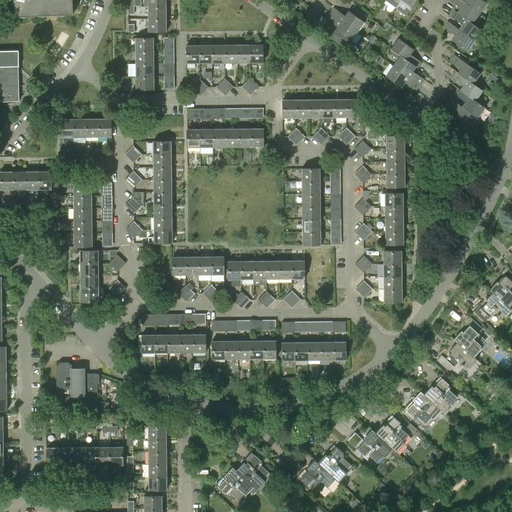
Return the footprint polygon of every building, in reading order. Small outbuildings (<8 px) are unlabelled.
[(13,0),(14,16),(73,14),(72,0),(13,0)] [(278,0),(294,11),(298,5),(290,0),(278,0)] [(401,0),(396,8),(406,15),(417,0),(416,0),(401,0)] [(472,24),(480,14),(460,0),(447,0),(448,0),(457,7),(458,6),(460,7),(456,12),(456,13),(472,24)] [(460,0),(480,14),(487,3),(482,0),(460,0)] [(166,6),(147,7),(148,19),(166,19),(166,6)] [(333,8),(329,13),(357,33),(364,22),(362,21),(365,16),(353,7),(350,12),(348,11),(344,17),(342,15),(343,14),(335,9),(333,8)] [(462,24),(459,29),(475,41),(482,30),(472,24),(456,13),(456,12),(454,11),(450,17),(459,24),(460,23),(462,24)] [(357,33),(329,13),(325,19),(335,25),(336,24),(338,26),(334,32),(331,37),(337,42),(341,37),(349,43),(350,42),(352,43),(353,43),(355,43),(357,42),(361,36),(356,33),(357,33)] [(166,32),(166,19),(148,19),(148,32),(166,32)] [(467,52),(475,41),(459,29),(447,21),(443,27),(452,34),(453,33),(455,34),(451,40),(467,52)] [(135,38),(135,52),(154,51),(154,38),(135,38)] [(163,38),(164,50),(174,50),(174,38),(163,38)] [(400,40),(409,47),(411,45),(401,38),(400,40)] [(398,39),(391,49),(400,56),(400,55),(416,67),(419,69),(423,64),(413,57),(413,58),(410,56),(414,50),(409,47),(400,40),(398,39)] [(263,44),(250,45),(250,63),(263,62),(263,44)] [(186,63),(199,63),(199,45),(186,45),(186,63)] [(199,45),(199,63),(212,63),(212,45),(199,45)] [(212,45),(212,63),(225,63),(224,45),(212,45)] [(224,45),(225,63),(237,63),(237,45),(224,45)] [(237,45),(237,63),(250,63),(250,45),(237,45)] [(174,63),(174,50),(164,50),(164,63),(174,63)] [(0,101),(19,102),(19,91),(15,91),(15,88),(14,67),(19,67),(19,51),(0,51),(0,101)] [(136,64),(154,64),(154,51),(135,52),(136,64)] [(400,55),(400,56),(393,66),(420,85),(424,80),(415,73),(414,74),(412,72),(416,67),(400,55)] [(459,66),(461,67),(458,72),(457,73),(473,84),(480,74),(453,55),(449,60),(458,67),(459,66)] [(174,75),(174,63),(164,63),(164,75),(174,75)] [(154,64),(136,64),(136,77),(154,77),(154,64)] [(416,91),(420,85),(393,66),(385,76),(401,87),(405,82),(407,84),(416,91)] [(463,84),(460,90),(476,101),(483,90),(473,84),(457,73),(458,72),(455,71),(451,77),(461,84),(461,83),(463,84)] [(174,89),(174,75),(164,75),(164,89),(174,89)] [(154,90),(154,77),(136,77),(136,90),(154,90)] [(225,78),(221,83),(229,91),(233,87),(225,78)] [(250,78),(246,82),(254,91),(258,86),(250,78)] [(200,79),(195,83),(204,91),(208,87),(200,79)] [(250,95),(254,91),(246,82),(241,86),(250,95)] [(200,96),(204,91),(195,83),(191,87),(200,96)] [(225,95),(229,91),(221,83),(216,87),(225,95)] [(476,101),(460,90),(457,88),(453,94),(463,101),(464,99),(466,101),(462,106),(462,107),(477,118),(485,108),(476,101)] [(454,117),(470,129),(477,118),(462,107),(462,106),(450,98),(446,104),(455,111),(456,110),(458,112),(454,117)] [(307,100),(308,118),(321,117),(321,99),(307,100)] [(334,122),(334,117),(334,99),(321,99),(321,117),(321,122),(334,122)] [(334,99),(334,117),(346,117),(346,99),(334,99)] [(359,99),(346,99),(346,117),(359,117),(359,99)] [(283,118),(296,118),(296,100),(282,100),(283,118)] [(308,118),(307,100),(296,100),(296,118),(308,118)] [(199,119),(211,119),(211,108),(199,109),(199,119)] [(211,119),(224,118),(224,108),(211,108),(211,119)] [(224,118),(236,118),(236,108),(224,108),(224,118)] [(236,118),(249,118),(249,108),(236,108),(236,118)] [(264,108),(249,108),(249,118),(264,118),(264,114),(264,108)] [(187,119),(199,119),(199,109),(187,109),(187,119)] [(111,119),(98,120),(98,137),(111,137),(111,119)] [(60,138),(73,138),(73,120),(59,120),(60,138)] [(73,120),(73,138),(86,138),(85,120),(73,120)] [(85,120),(86,138),(98,137),(98,120),(85,120)] [(238,129),(238,147),(251,147),(251,128),(238,129)] [(264,128),(251,128),(251,147),(264,146),(264,128)] [(296,128),(292,132),(300,141),(305,136),(296,128)] [(321,128),(317,132),(326,140),(330,136),(321,128)] [(338,136),(342,140),(351,132),(346,128),(338,136)] [(187,147),(200,147),(200,129),(187,129),(187,147)] [(200,129),(200,147),(213,147),(213,129),(200,129)] [(213,129),(213,147),(226,147),(225,129),(213,129)] [(225,129),(226,147),(238,147),(238,129),(225,129)] [(296,145),(300,141),(292,132),(288,137),(296,145)] [(321,145),(326,140),(317,132),(313,136),(321,145)] [(355,136),(351,132),(342,140),(346,145),(355,136)] [(483,138),(477,134),(474,139),(479,143),(483,138)] [(386,136),(387,149),(405,148),(405,136),(386,136)] [(153,141),(153,154),(171,154),(171,141),(153,141)] [(354,150),(359,154),(367,145),(363,141),(354,150)] [(371,149),(367,145),(359,154),(363,158),(371,149)] [(133,146),(129,150),(138,159),(142,155),(133,146)] [(387,163),(405,163),(405,148),(387,149),(387,163)] [(73,149),(69,154),(77,162),(81,157),(73,149)] [(98,149),(94,153),(103,162),(107,158),(98,149)] [(133,163),(138,159),(129,150),(125,155),(133,163)] [(99,166),(103,162),(94,153),(90,157),(99,166)] [(73,166),(77,162),(69,154),(65,158),(73,166)] [(153,167),(171,167),(171,154),(153,154),(153,167)] [(387,174),(405,174),(405,163),(387,163),(387,174)] [(355,175),(359,179),(367,170),(363,166),(355,175)] [(154,180),(172,180),(171,167),(153,167),(154,180)] [(302,168),(302,181),(320,181),(320,168),(302,168)] [(330,168),(330,181),(341,181),(341,168),(330,168)] [(372,174),(367,170),(359,179),(363,183),(372,174)] [(0,190),(13,190),(13,172),(0,172),(0,190)] [(13,172),(13,190),(26,190),(26,172),(13,172)] [(26,172),(26,190),(38,190),(38,172),(26,172)] [(51,172),(38,172),(38,190),(51,190),(51,172)] [(133,172),(129,176),(138,184),(142,180),(133,172)] [(405,187),(405,174),(387,174),(387,187),(405,187)] [(133,189),(138,184),(129,176),(125,180),(133,189)] [(154,192),(172,192),(172,180),(154,180),(154,192)] [(302,194),(320,194),(320,181),(302,181),(302,194)] [(341,194),(341,181),(330,181),(330,194),(341,194)] [(73,183),(73,196),(92,196),(91,183),(73,183)] [(102,183),(102,196),(112,195),(112,183),(102,183)] [(154,205),(172,204),(172,192),(154,192),(154,205)] [(385,193),(385,206),(403,206),(403,193),(385,193)] [(303,207),(321,207),(320,194),(302,194),(303,207)] [(341,206),(341,194),(330,194),(331,206),(341,206)] [(112,208),(112,195),(102,196),(102,209),(112,208)] [(91,209),(92,208),(92,196),(73,196),(73,209),(91,209)] [(134,197),(129,201),(138,210),(142,205),(134,197)] [(355,207),(356,208),(358,211),(367,202),(363,199),(355,207)] [(134,214),(138,210),(129,201),(125,205),(134,214)] [(372,207),(367,202),(358,211),(363,216),(372,207)] [(171,208),(172,208),(172,204),(154,205),(154,208),(153,208),(153,217),(171,217),(171,208)] [(341,208),(341,206),(331,206),(331,208),(330,208),(330,219),(340,219),(340,208),(341,208)] [(402,208),(403,208),(403,206),(385,206),(385,208),(384,208),(384,218),(402,218),(402,208)] [(319,219),(321,219),(321,207),(303,207),(302,219),(319,219)] [(112,221),(112,208),(102,209),(102,221),(112,221)] [(73,221),(91,221),(91,209),(73,209),(73,221)] [(153,230),(171,230),(171,217),(153,217),(153,230)] [(384,231),(402,231),(402,218),(384,218),(384,231)] [(321,232),(321,219),(319,219),(302,219),(303,232),(320,232),(321,232)] [(340,232),(340,219),(330,219),(330,232),(340,232)] [(73,233),(91,233),(91,221),(73,221),(73,233)] [(112,233),(112,221),(102,221),(102,234),(112,233)] [(134,222),(130,226),(138,235),(143,230),(134,222)] [(354,232),(358,236),(366,228),(362,224),(354,232)] [(134,239),(138,235),(130,226),(126,230),(134,239)] [(371,232),(366,228),(358,236),(363,240),(371,232)] [(171,243),(171,230),(153,230),(153,243),(171,243)] [(403,244),(402,231),(384,231),(384,244),(403,244)] [(321,245),(321,232),(320,232),(303,232),(303,245),(320,245),(321,245)] [(340,244),(340,232),(330,232),(330,244),(340,244)] [(91,247),(91,233),(73,233),(73,247),(91,247)] [(112,247),(112,233),(102,234),(102,247),(112,247)] [(79,251),(79,264),(97,264),(97,250),(79,251)] [(383,250),(383,263),(401,263),(401,250),(383,250)] [(511,253),(511,254),(508,250),(503,256),(511,264),(511,253)] [(108,264),(113,268),(121,259),(117,255),(108,264)] [(199,274),(198,256),(186,257),(186,274),(199,274)] [(211,274),(211,256),(198,256),(199,274),(211,274)] [(223,256),(211,256),(211,274),(223,274),(223,256)] [(355,264),(359,268),(367,260),(363,256),(355,264)] [(171,275),(186,274),(186,257),(171,257),(171,275)] [(126,264),(121,259),(113,268),(117,272),(126,264)] [(227,279),(240,279),(240,260),(227,261),(227,279)] [(253,279),(253,260),(240,260),(240,279),(253,279)] [(266,279),(265,260),(253,260),(253,279),(261,279),(261,285),(266,285),(266,279)] [(278,279),(278,260),(265,260),(266,279),(278,279)] [(291,279),(291,260),(278,260),(278,279),(291,279)] [(303,260),(291,260),(291,279),(303,278),(303,260)] [(370,264),(367,260),(359,268),(362,272),(370,264)] [(383,276),(401,276),(401,263),(383,263),(383,276)] [(80,276),(97,276),(97,264),(79,264),(80,276)] [(488,289),(492,292),(509,307),(511,303),(511,291),(508,289),(511,284),(511,273),(505,267),(500,272),(504,275),(498,282),(496,280),(488,289)] [(80,289),(98,289),(97,276),(80,276),(80,289)] [(383,289),(401,289),(401,276),(383,276),(383,289)] [(109,289),(113,293),(122,285),(117,280),(109,289)] [(355,290),(359,294),(367,285),(363,281),(355,290)] [(126,289),(122,285),(113,293),(118,297),(126,289)] [(178,294),(182,298),(190,289),(186,285),(178,294)] [(203,294),(207,298),(215,289),(211,285),(203,294)] [(371,289),(367,285),(359,294),(363,297),(371,289)] [(104,302),(103,289),(98,289),(80,289),(80,302),(104,302)] [(194,293),(190,289),(182,298),(186,302),(194,293)] [(219,293),(215,289),(207,298),(211,301),(219,293)] [(401,302),(401,289),(383,289),(383,302),(401,302)] [(256,300),(261,304),(269,295),(265,291),(256,300)] [(282,299),(286,303),(295,295),(290,291),(282,299)] [(232,300),(236,304),(244,296),(240,292),(232,300)] [(511,310),(509,307),(492,292),(484,300),(486,302),(481,309),(477,305),(472,311),(485,322),(494,312),(501,318),(503,317),(504,318),(511,310)] [(274,300),(269,295),(261,304),(265,308),(274,300)] [(299,299),(295,295),(286,303),(291,308),(299,299)] [(249,300),(244,296),(236,304),(240,308),(249,300)] [(142,324),(154,324),(154,314),(141,314),(142,324)] [(154,324),(167,324),(166,314),(154,314),(154,324)] [(167,324),(179,324),(179,314),(166,314),(167,324)] [(179,324),(192,324),(192,314),(179,314),(179,324)] [(453,339),(456,342),(473,357),(481,348),(479,347),(480,345),(473,338),(482,328),(469,316),(465,322),(468,325),(463,331),(461,330),(453,339)] [(211,331),(224,330),(224,320),(211,320),(211,331)] [(224,330),(237,330),(236,320),(224,320),(224,330)] [(237,330),(249,330),(249,320),(236,320),(237,330)] [(249,330),(262,330),(262,320),(249,320),(249,330)] [(281,332),(294,332),(294,321),(281,322),(281,332)] [(294,332),(307,332),(307,321),(294,321),(294,332)] [(307,332),(319,332),(319,321),(307,321),(307,332)] [(319,332),(332,332),(332,321),(319,321),(319,332)] [(487,324),(484,326),(492,333),(495,331),(487,324)] [(488,337),(492,333),(484,326),(484,327),(486,329),(483,333),(488,337)] [(142,353),(155,353),(155,334),(141,335),(142,353)] [(168,353),(167,334),(155,334),(155,353),(168,353)] [(180,352),(180,334),(167,334),(168,353),(180,352)] [(193,352),(193,334),(180,334),(180,352),(193,352)] [(205,334),(193,334),(193,352),(205,352),(205,334)] [(211,358),(225,358),(225,340),(211,341),(211,358)] [(225,340),(225,358),(237,358),(237,340),(225,340)] [(237,358),(249,358),(249,340),(237,340),(237,358)] [(249,340),(249,358),(262,358),(262,340),(249,340)] [(275,340),(262,340),(262,358),(275,358),(275,340)] [(345,341),(332,342),(332,359),(345,359),(345,341)] [(281,360),(294,360),(294,342),(281,342),(281,360)] [(307,360),(307,342),(294,342),(294,360),(307,360)] [(319,360),(319,342),(307,342),(307,360),(319,360)] [(332,359),(332,342),(319,342),(319,360),(332,359)] [(476,360),(473,357),(456,342),(449,351),(451,352),(445,359),(441,355),(436,360),(449,372),(458,362),(465,368),(467,367),(469,368),(476,360)] [(96,402),(96,384),(99,384),(99,374),(84,374),(84,368),(82,368),(82,366),(74,366),(74,368),(71,368),(71,365),(69,365),(69,363),(58,363),(58,365),(56,365),(56,384),(56,394),(64,394),(64,396),(56,396),(56,397),(56,399),(57,400),(57,401),(58,403),(60,406),(61,406),(62,407),(64,408),(64,409),(82,410),(82,411),(83,411),(83,414),(103,414),(103,402),(96,402)] [(439,377),(423,395),(441,411),(444,414),(450,408),(448,406),(456,397),(448,390),(450,387),(439,377)] [(434,418),(441,411),(423,395),(420,391),(403,409),(414,419),(416,417),(425,424),(432,416),(434,418)] [(391,415),(375,433),(392,449),(396,453),(402,446),(400,444),(408,435),(399,428),(402,425),(391,415)] [(409,424),(407,427),(413,432),(416,429),(409,424)] [(148,426),(148,439),(166,439),(166,426),(148,426)] [(392,449),(375,433),(371,430),(362,440),(355,434),(348,442),(357,449),(361,454),(365,457),(368,455),(376,462),(384,454),(386,456),(392,449)] [(463,442),(468,436),(465,434),(460,439),(463,442)] [(148,452),(166,452),(166,439),(148,439),(148,452)] [(333,445),(317,463),(334,479),(338,482),(344,475),(342,473),(350,465),(342,458),(344,455),(333,445)] [(85,447),(85,465),(97,465),(97,446),(85,447)] [(97,446),(97,465),(110,465),(110,446),(97,446)] [(122,446),(110,446),(110,465),(123,465),(122,446)] [(46,465),(60,465),(59,447),(46,447),(46,465)] [(59,447),(60,465),(72,465),(72,447),(59,447)] [(72,447),(72,465),(85,465),(85,447),(72,447)] [(148,465),(166,465),(166,452),(148,452),(148,465)] [(251,453),(235,471),(253,487),(256,490),(262,484),(260,482),(268,473),(260,465),(262,463),(251,453)] [(328,486),(334,479),(317,463),(313,460),(297,478),(308,488),(310,485),(318,493),(326,484),(328,486)] [(148,477),(166,477),(166,465),(148,465),(148,477)] [(253,487),(235,471),(231,467),(215,486),(226,495),(228,493),(237,501),(244,492),(246,494),(253,487)] [(166,490),(166,477),(148,477),(148,490),(166,490)] [(144,496),(144,510),(162,510),(162,496),(144,496)]
